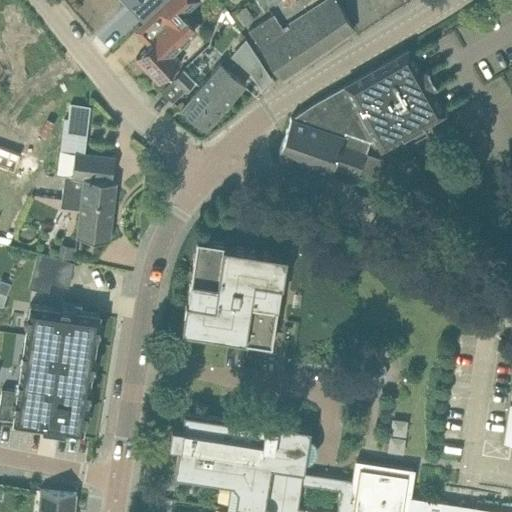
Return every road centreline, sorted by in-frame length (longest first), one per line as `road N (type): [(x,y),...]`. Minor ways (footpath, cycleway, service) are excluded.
road 1 (tertiary): [(117,481),(159,248),(210,172)]
road 2 (residential): [(511,290),(457,251),(357,207),(210,172)]
road 3 (unclassified): [(210,172),(271,114),(450,0)]
road 4 (tertiary): [(210,172),(105,87),(36,0)]
